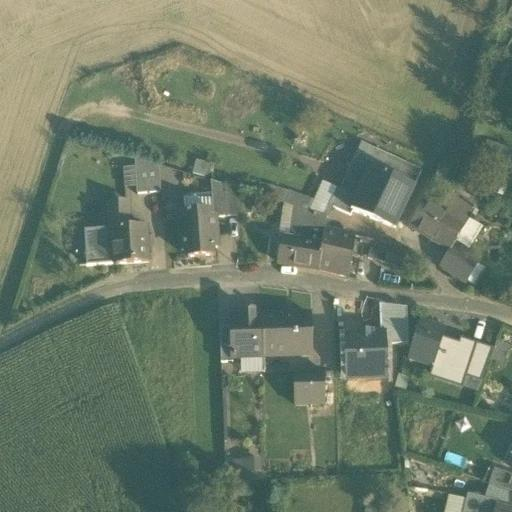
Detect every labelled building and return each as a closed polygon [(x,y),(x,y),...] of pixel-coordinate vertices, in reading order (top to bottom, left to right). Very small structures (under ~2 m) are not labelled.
[(482,157),(509,165),(511,155),(511,148),(488,141),(482,157)] [(420,173),(361,145),(340,191),(356,199),(361,188),(371,169),(413,189),(420,173)] [(136,196),(160,195),(159,168),(134,161),(136,196)] [(455,188),(455,187),(461,175),(440,166),(434,181),(455,188)] [(371,169),(361,188),(405,207),(413,189),(371,169)] [(467,191),(471,180),(461,175),(455,187),(467,191)] [(321,182),(313,202),(308,213),(327,218),(328,219),(332,209),(328,208),(336,190),(321,182)] [(237,192),(224,188),(210,183),(213,219),(215,218),(215,220),(227,219),(239,218),(237,192)] [(361,188),(356,199),(350,212),(352,213),(394,230),(405,207),(361,188)] [(350,217),(352,213),(350,212),(356,199),(340,191),(336,190),(328,208),(332,209),(350,217)] [(408,228),(450,253),(454,245),(469,220),(479,204),(457,191),(444,216),(422,203),(408,228)] [(293,208),(308,213),(313,202),(288,193),(284,206),(293,208)] [(109,206),(109,217),(126,216),(125,205),(109,206)] [(288,241),(321,247),(324,230),(327,218),(308,213),(293,208),(291,223),(288,241)] [(187,253),(187,260),(212,258),(211,251),(217,250),(215,220),(215,218),(213,219),(209,219),(208,212),(184,214),(184,221),(179,221),(181,253),(187,253)] [(109,217),(110,231),(128,230),(127,216),(126,216),(109,217)] [(454,245),(467,253),(482,228),(469,220),(454,245)] [(279,239),(282,240),(288,241),(291,223),(281,222),(279,239)] [(146,229),(128,230),(110,231),(112,267),(148,265),(146,229)] [(324,230),(321,247),(317,272),(347,279),(353,237),(324,230)] [(112,267),(110,231),(90,232),(92,268),(112,267)] [(85,268),(92,268),(90,232),(83,232),(85,268)] [(278,265),(317,272),(321,247),(288,241),(282,240),(278,265)] [(367,260),(384,264),(390,246),(373,242),(367,260)] [(440,268),(465,284),(476,265),(479,260),(467,253),(454,245),(450,253),(440,268)] [(384,264),(405,270),(411,253),(392,247),(390,246),(384,264)] [(476,265),(465,284),(474,289),(485,270),(476,265)] [(379,306),(380,336),(383,336),(384,346),(407,345),(406,310),(379,306)] [(309,316),(261,318),(263,359),(310,357),(309,316)] [(239,359),(263,359),(261,318),(253,318),(243,318),(231,318),(232,359),(239,359)] [(408,361),(432,369),(441,342),(445,329),(420,320),(408,361)] [(220,329),(221,365),(232,364),(231,328),(220,329)] [(358,337),(345,337),(347,379),(385,378),(384,346),(383,336),(380,336),(370,337),(370,334),(358,334),(358,337)] [(456,347),(441,342),(432,369),(429,376),(447,382),(452,368),(465,373),(474,344),(459,339),(456,347)] [(492,350),(474,344),(465,373),(463,378),(466,379),(480,383),(492,350)] [(263,359),(239,359),(240,376),(263,375),(263,359)] [(428,379),(462,390),(466,379),(463,378),(465,373),(452,368),(447,382),(429,376),(428,379)] [(294,373),(295,408),(311,407),(310,373),(294,373)] [(310,373),(311,407),(324,407),(323,373),(310,373)] [(257,459),(233,459),(234,476),(258,476),(257,459)] [(511,494),(511,478),(494,472),(489,486),(511,494)] [(466,501),(462,511),(494,511),(510,511),(511,508),(511,507),(499,505),(499,503),(467,496),(466,501)] [(448,497),(444,511),(462,511),(466,501),(448,497)]
